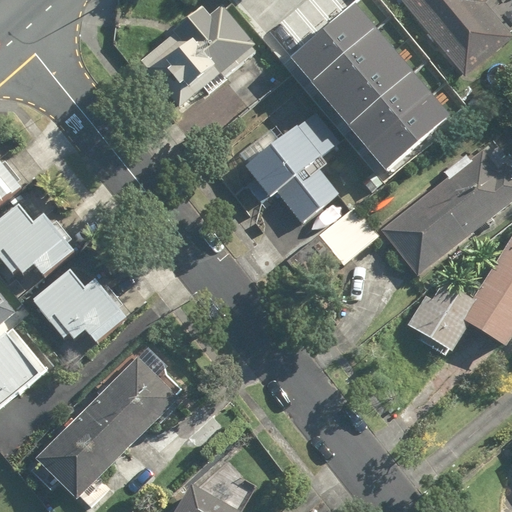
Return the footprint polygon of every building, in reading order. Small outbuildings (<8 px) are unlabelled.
[(489,0),(404,0),(469,76),(511,39),(511,29),(488,1),(489,0)] [(449,114),(356,2),(293,53),(386,166),(449,114)] [(208,7),(143,62),(182,109),(258,46),(224,6),(214,14),(208,7)] [(263,181),(251,191),(262,205),(340,142),(316,112),(250,166),(263,181)] [(447,172),(451,178),(387,226),(423,274),(511,206),(511,164),(509,161),(502,167),(488,150),(469,164),(465,159),(447,172)] [(0,211),(28,189),(2,157),(0,159),(0,211)] [(292,211),(304,225),(344,193),(332,179),(292,211)] [(22,206),(0,224),(0,266),(1,268),(7,263),(16,274),(22,269),(26,274),(37,265),(47,276),(78,252),(48,215),(37,224),(22,206)] [(327,238),(350,265),(382,238),(359,211),(327,238)] [(451,350),(456,353),(474,324),(511,346),(511,345),(511,250),(481,302),(441,277),(411,326),(425,334),(422,340),(448,356),(451,350)] [(342,299),(361,322),(410,282),(390,258),(342,299)] [(89,332),(100,345),(130,319),(99,282),(90,289),(76,273),(61,287),(57,283),(36,301),(69,339),(73,335),(79,341),(89,332)] [(0,332),(21,316),(0,288),(0,332)] [(0,339),(0,410),(49,372),(15,328),(0,339)] [(80,498),(183,400),(178,396),(183,392),(163,371),(159,375),(140,355),(41,457),(80,498)] [(237,511),(194,487),(179,511),(237,511)]
